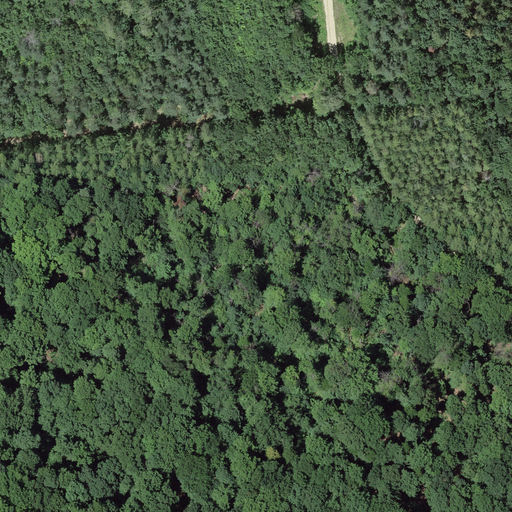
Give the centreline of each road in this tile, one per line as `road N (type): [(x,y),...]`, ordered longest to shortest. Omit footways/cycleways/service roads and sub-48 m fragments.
road 1 (track): [(511,85),(0,136)]
road 2 (track): [(0,313),(56,402),(111,446),(180,470),(288,491),(326,511)]
road 3 (track): [(511,301),(431,234),(365,144),(327,0)]
